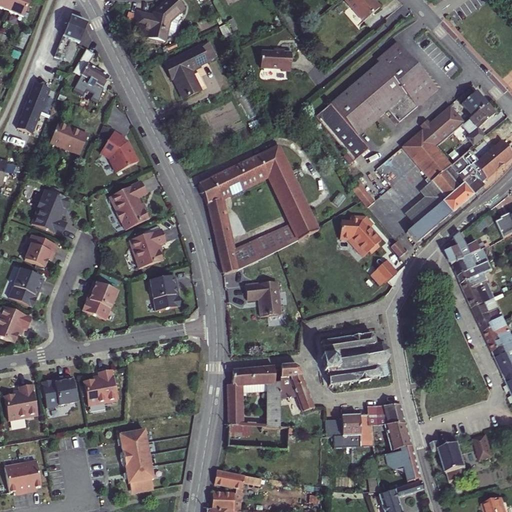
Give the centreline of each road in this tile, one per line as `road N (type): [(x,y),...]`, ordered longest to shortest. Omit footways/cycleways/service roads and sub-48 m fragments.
road 1 (residential): [(88,0),(190,208),(216,326)]
road 2 (residential): [(431,248),(498,393),(495,407),(415,432)]
road 3 (residential): [(216,326),(64,351)]
road 4 (residential): [(3,137),(61,0)]
road 5 (residential): [(216,367),(194,511)]
road 6 (residential): [(412,0),(511,105)]
road 7 (residential): [(312,356),(321,402),(404,390)]
